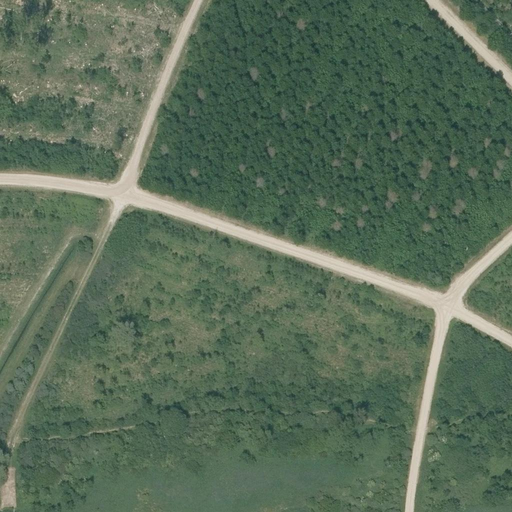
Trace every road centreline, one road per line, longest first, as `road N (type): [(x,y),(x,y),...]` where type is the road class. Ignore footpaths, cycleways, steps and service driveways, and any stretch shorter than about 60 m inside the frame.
road 1 (track): [(511,345),(449,307),(175,210),(65,182),(0,178)]
road 2 (unknown): [(121,197),(198,0)]
